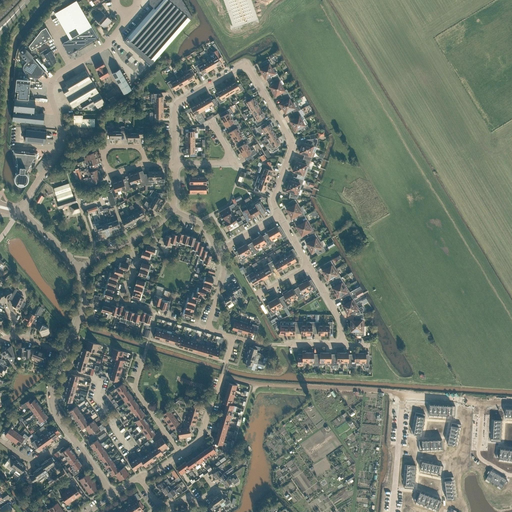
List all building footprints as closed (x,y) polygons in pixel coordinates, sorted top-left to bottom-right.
[(149,0),(150,4),(153,7),(124,41),(137,53),(151,65),(192,17),(182,0),(149,0)] [(76,1),(55,13),(70,39),(62,44),(68,54),(69,54),(73,52),(77,53),(78,49),(98,37),(76,1)] [(236,1),(230,4),(232,10),(238,8),(236,1)] [(248,4),(242,6),(244,13),(250,10),(248,4)] [(238,8),(232,10),(234,16),(240,14),(238,8)] [(94,14),(92,16),(94,18),(105,28),(112,21),(108,17),(107,17),(106,16),(105,16),(104,15),(105,15),(100,10),(96,16),(94,14)] [(250,10),(244,13),(245,16),(244,16),(246,20),(253,17),(251,10),(250,10)] [(234,16),(233,16),(236,23),(243,21),(242,17),(241,17),(240,14),(234,16)] [(46,49),(39,53),(43,59),(46,58),(50,65),(56,62),(54,58),(55,58),(51,51),(48,53),(46,49)] [(20,53),(20,54),(21,55),(21,56),(27,62),(24,65),(24,66),(23,66),(23,67),(23,68),(23,69),(23,70),(24,71),(24,72),(29,77),(39,78),(40,77),(45,72),(32,58),(33,57),(27,51),(27,50),(26,50),(25,50),(24,50),(23,50),(22,50),(21,51),(21,52),(20,53)] [(212,58),(217,67),(221,64),(219,60),(222,59),(217,50),(213,52),(214,53),(210,55),(212,58)] [(212,69),(217,67),(212,58),(207,61),(212,69)] [(260,69),(262,74),(272,69),(269,64),(271,63),(269,59),(262,63),(264,67),(260,69)] [(102,61),(94,66),(97,71),(98,71),(99,73),(98,73),(101,80),(109,75),(106,69),(104,69),(103,68),(105,66),(102,61)] [(207,72),(212,69),(207,61),(203,64),(207,72)] [(203,75),(207,72),(203,64),(202,62),(194,67),(198,73),(201,71),(203,75)] [(124,94),(132,89),(119,69),(112,74),(124,94)] [(188,72),(185,74),(189,82),(194,80),(192,76),(195,75),(191,69),(187,71),(188,72)] [(274,73),(272,69),(262,74),(265,79),(270,76),(272,80),(279,76),(276,72),(274,73)] [(91,97),(95,105),(97,108),(105,104),(85,70),(65,82),(67,86),(62,89),(66,97),(83,87),(90,98),(91,97)] [(185,85),(189,82),(185,74),(180,77),(185,85)] [(275,84),(270,87),(272,91),(282,86),(281,85),(284,84),(282,80),(281,80),(279,76),(272,80),(275,84)] [(175,80),(180,88),(185,85),(180,77),(175,80)] [(14,98),(28,99),(30,81),(16,79),(14,98)] [(180,88),(175,80),(172,82),(171,80),(167,83),(171,89),(173,87),(175,91),(180,88)] [(231,85),(235,92),(239,90),(240,92),(244,89),(240,83),(237,85),(236,82),(231,85)] [(231,95),(235,92),(231,85),(226,87),(231,95)] [(283,97),(289,93),(286,89),(284,90),(282,86),(272,91),(275,96),(280,93),(283,97)] [(83,87),(66,97),(73,108),(76,106),(90,98),(83,87)] [(226,97),(231,95),(226,87),(222,90),(226,97)] [(226,97),(222,90),(217,93),(219,96),(216,97),(220,103),(224,101),(223,99),(226,97)] [(151,102),(154,102),(163,102),(163,97),(160,97),(160,93),(151,94),(151,102)] [(282,109),(292,103),(289,99),(291,98),(289,93),(283,97),(285,101),(280,104),(279,105),(281,109),(282,108),(282,109)] [(88,109),(95,105),(91,97),(90,98),(76,106),(79,109),(88,109)] [(209,97),(205,100),(209,107),(210,109),(211,110),(214,108),(214,107),(217,105),(214,99),(211,100),(209,97)] [(247,104),(249,108),(257,103),(254,98),(250,100),(249,97),(243,101),(245,105),(247,104)] [(35,100),(15,98),(12,121),(43,124),(44,114),(34,113),(35,100)] [(204,110),(209,107),(205,100),(200,103),(204,110)] [(200,112),(204,110),(200,103),(196,105),(200,112)] [(250,110),(248,111),(249,113),(251,112),(259,107),(257,103),(249,108),(250,110)] [(293,114),(299,111),(296,106),(294,108),(292,103),(282,109),(285,113),(290,110),(293,114)] [(200,112),(196,105),(191,108),(199,122),(199,121),(201,121),(204,119),(200,112)] [(262,112),(259,107),(251,112),(254,116),(262,112)] [(224,115),(220,117),(223,122),(231,117),(234,116),(232,112),(230,108),(222,113),(224,115)] [(290,121),(293,126),(305,119),(303,115),(302,116),(299,111),(293,114),(295,118),(290,121)] [(163,113),(154,113),(154,112),(150,112),(150,116),(150,117),(151,117),(152,117),(152,121),(159,121),(159,118),(163,118),(163,113)] [(262,112),(254,116),(256,120),(254,121),(257,125),(263,121),(261,119),(265,117),(262,112)] [(82,115),(74,115),(74,124),(80,124),(80,126),(94,126),(94,119),(82,119),(82,115)] [(231,128),(238,123),(236,119),(233,121),(231,117),(223,122),(226,127),(229,125),(231,128)] [(305,119),(293,126),(295,131),(300,128),(303,131),(309,128),(306,124),(307,123),(305,119)] [(241,127),(238,123),(231,128),(233,130),(229,133),(232,137),(240,132),(238,129),(241,127)] [(264,134),(272,129),(269,124),(266,126),(264,124),(256,128),(259,133),(260,132),(262,135),(264,134)] [(110,140),(115,140),(115,131),(112,131),(112,127),(110,127),(110,126),(106,126),(106,132),(110,132),(110,140)] [(115,131),(115,140),(121,140),(121,132),(124,132),(124,128),(124,126),(121,126),(121,127),(119,127),(119,131),(115,131)] [(133,133),(133,142),(139,142),(139,137),(143,137),(143,127),(139,127),(139,129),(136,129),(136,133),(133,133)] [(133,142),(133,133),(130,133),(130,129),(128,129),(128,128),(124,128),(124,132),(124,134),(127,134),(127,142),(133,142)] [(186,131),(186,137),(195,137),(198,137),(198,133),(197,133),(197,128),(190,128),(190,131),(186,131)] [(265,139),(275,134),(272,129),(264,134),(266,136),(264,138),(265,139)] [(26,130),(25,142),(45,144),(46,132),(26,130)] [(240,143),(247,138),(246,137),(242,131),(232,137),(234,142),(238,140),(240,143)] [(277,138),(275,134),(265,139),(266,141),(268,140),(269,143),(277,138)] [(250,142),(247,138),(240,143),(241,145),(237,148),(240,152),(249,147),(247,144),(250,142)] [(280,143),(277,138),(269,143),(270,143),(267,145),(268,147),(269,147),(270,147),(273,153),(278,149),(276,145),(280,143)] [(301,147),(311,151),(315,152),(317,147),(315,146),(317,141),(317,140),(316,140),(316,139),(307,140),(306,143),(303,142),(301,147)] [(195,147),(186,147),(186,153),(190,153),(190,156),(197,156),(197,151),(198,151),(198,147),(195,147)] [(251,151),(249,147),(240,152),(243,157),(247,155),(248,158),(256,153),(254,149),(251,151)] [(310,156),(311,151),(301,147),(299,152),(305,154),(303,159),(310,161),(312,156),(310,156)] [(35,159),(37,153),(13,151),(14,157),(13,157),(14,160),(15,160),(16,166),(17,166),(17,168),(19,172),(18,172),(17,173),(16,174),(16,175),(15,176),(15,177),(15,178),(15,180),(15,181),(16,182),(17,183),(18,183),(19,184),(20,184),(21,185),(22,185),(23,184),(24,184),(25,184),(26,183),(27,182),(28,181),(28,180),(28,179),(28,178),(28,177),(28,176),(28,175),(27,175),(27,174),(26,173),(29,168),(29,167),(31,167),(34,162),(35,162),(36,159),(35,159)] [(84,156),(85,161),(97,157),(96,155),(97,154),(96,152),(90,154),(89,151),(81,153),(82,156),(84,156)] [(97,157),(85,161),(87,167),(85,168),(86,170),(88,169),(93,167),(93,168),(95,167),(97,166),(96,163),(99,162),(98,159),(97,157)] [(307,170),(310,161),(303,159),(302,163),(296,161),(295,166),(307,170)] [(262,173),(270,176),(272,171),(269,169),(270,166),(262,164),(261,166),(260,166),(258,172),(262,173)] [(307,170),(295,166),(293,171),(298,173),(297,178),(303,180),(307,170)] [(93,168),(93,167),(88,169),(86,170),(89,178),(100,174),(100,172),(100,171),(99,169),(94,170),(93,168)] [(145,185),(145,179),(144,176),(140,177),(138,171),(135,172),(135,173),(133,174),(136,183),(139,181),(141,186),(145,185)] [(145,185),(147,185),(151,185),(151,183),(155,183),(155,180),(155,172),(149,172),(149,179),(145,179),(145,185)] [(161,172),(155,172),(155,180),(158,180),(158,185),(164,185),(164,175),(161,175),(161,172)] [(100,174),(89,178),(91,186),(98,184),(97,181),(103,179),(102,176),(101,176),(100,174)] [(133,184),(136,183),(133,174),(131,174),(128,175),(130,180),(127,181),(127,183),(129,188),(134,186),(133,184)] [(196,177),(190,177),(190,194),(196,193),(196,194),(200,194),(200,193),(206,193),(206,177),(200,177),(200,176),(196,176),(196,177)] [(267,186),(269,181),(257,177),(256,182),(267,186)] [(288,185),(300,189),(302,190),(304,185),(302,184),(303,180),(297,178),(296,177),(294,182),(290,180),(288,185)] [(127,183),(124,184),(122,179),(120,180),(117,181),(120,190),(124,189),(125,192),(130,190),(129,188),(127,183)] [(112,193),(113,196),(114,197),(117,196),(117,194),(118,194),(117,191),(120,190),(117,181),(115,182),(115,181),(112,182),(114,188),(111,189),(111,190),(112,193)] [(267,186),(256,182),(254,185),(255,186),(254,190),(260,193),(261,190),(265,191),(267,186)] [(59,208),(77,202),(75,196),(74,197),(69,183),(53,188),(58,202),(57,202),(59,208)] [(300,189),(288,185),(286,190),(291,192),(289,197),(292,198),(297,198),(300,189)] [(153,197),(152,201),(159,205),(162,200),(156,196),(158,193),(153,190),(150,195),(153,197)] [(255,204),(260,212),(260,213),(266,210),(261,202),(263,201),(261,197),(257,199),(258,201),(254,203),(255,204)] [(289,214),(300,207),(295,199),(294,199),(289,202),(291,206),(286,209),(289,214)] [(159,205),(152,201),(150,204),(146,201),(143,206),(148,209),(150,206),(156,210),(159,205)] [(70,207),(72,214),(80,212),(77,203),(69,206),(70,207)] [(222,217),(223,217),(231,212),(232,211),(231,208),(234,206),(233,204),(219,212),(222,217)] [(256,215),(260,212),(255,204),(251,206),(256,215)] [(135,223),(140,220),(135,210),(132,205),(129,207),(132,211),(134,214),(131,215),(135,223)] [(252,217),(250,213),(247,209),(247,208),(244,210),(242,206),(240,208),(247,221),(253,218),(252,217)] [(247,209),(250,213),(252,217),(256,215),(251,206),(247,209)] [(299,219),(305,216),(300,207),(289,214),(291,218),(296,216),(297,216),(299,219)] [(135,210),(140,220),(145,217),(141,210),(139,211),(137,208),(135,210)] [(125,228),(130,225),(123,211),(120,212),(122,217),(123,216),(124,219),(122,221),(125,228)] [(223,217),(225,221),(233,216),(231,212),(223,217)] [(127,214),(125,215),(130,225),(135,223),(131,215),(129,217),(127,214)] [(111,216),(115,229),(120,228),(118,220),(115,221),(113,215),(111,216)] [(227,225),(236,220),(233,216),(225,221),(227,225)] [(299,231),(310,224),(305,216),(299,219),(301,222),(300,224),(296,226),(299,231)] [(236,220),(227,225),(226,225),(229,230),(243,222),(241,220),(238,222),(236,219),(236,220)] [(101,222),(101,221),(92,224),(95,231),(98,230),(99,235),(104,233),(101,222)] [(110,231),(107,223),(104,224),(103,221),(101,222),(104,233),(110,231)] [(315,233),(310,224),(299,231),(301,236),(307,233),(309,237),(315,233)] [(271,229),(276,238),(280,236),(281,238),(285,236),(281,228),(278,230),(276,226),(271,229)] [(273,240),(276,238),(271,229),(266,232),(269,236),(266,237),(270,245),(274,242),(273,240)] [(178,233),(174,245),(178,246),(179,243),(181,244),(184,234),(178,233)] [(309,248),(320,242),(315,233),(309,237),(311,241),(306,244),(309,248)] [(171,234),(170,237),(172,237),(169,247),(171,248),(172,245),(174,245),(177,235),(171,234)] [(186,249),(187,246),(190,236),(184,234),(181,244),(185,245),(184,248),(186,249)] [(164,246),(169,247),(172,237),(170,237),(166,235),(165,238),(166,239),(165,242),(165,244),(161,243),(160,246),(164,247),(164,246)] [(261,235),(256,238),(261,246),(265,244),(266,247),(270,245),(266,237),(263,239),(261,235)] [(192,251),(195,241),(196,238),(190,236),(187,246),(191,247),(190,250),(192,251)] [(258,248),(261,246),(256,238),(251,241),(254,244),(251,246),(255,253),(259,251),(258,248)] [(199,246),(200,246),(201,242),(195,241),(192,251),(195,251),(194,255),(196,255),(199,246)] [(325,250),(320,242),(309,248),(312,253),(315,251),(316,251),(318,255),(325,250)] [(246,244),(241,247),(246,255),(250,253),(251,256),(255,253),(251,246),(248,247),(246,244)] [(150,248),(150,247),(147,246),(145,252),(154,254),(154,256),(157,256),(159,248),(158,248),(158,247),(156,246),(155,249),(152,249),(150,248)] [(247,257),(246,255),(241,247),(236,249),(238,253),(236,254),(241,264),(245,261),(244,259),(247,257)] [(287,256),(291,263),(296,260),(294,257),(297,255),(293,249),(289,251),(290,253),(287,256)] [(144,261),(149,262),(151,256),(154,257),(154,256),(154,254),(145,252),(142,251),(141,257),(144,258),(144,261)] [(281,256),(277,258),(278,260),(278,261),(283,268),(287,266),(282,258),(281,256)] [(282,258),(287,266),(291,263),(287,256),(282,258)] [(283,268),(278,261),(274,263),(273,260),(269,262),(273,269),(276,268),(278,271),(283,268)] [(322,271),(325,275),(336,269),(331,260),(324,264),(325,267),(325,269),(322,271)] [(148,265),(149,262),(144,261),(143,263),(141,263),(140,269),(149,272),(152,273),(153,270),(149,269),(150,266),(148,265)] [(115,265),(115,268),(124,270),(127,271),(129,265),(127,265),(123,264),(120,262),(119,266),(115,265)] [(270,271),(273,269),(269,262),(265,265),(267,267),(263,269),(267,277),(272,274),(270,271)] [(122,276),(124,270),(115,268),(113,271),(110,270),(109,272),(118,275),(122,276)] [(149,272),(140,269),(138,275),(147,277),(146,279),(149,279),(150,276),(147,275),(149,272)] [(263,280),(267,277),(263,269),(259,272),(263,280)] [(341,277),(336,269),(325,275),(327,280),(330,278),(332,279),(334,282),(341,277)] [(118,275),(109,272),(108,276),(105,275),(104,277),(117,281),(118,275)] [(254,285),(259,282),(254,274),(253,272),(245,276),(249,283),(252,281),(254,285)] [(259,282),(263,280),(259,272),(254,274),(259,282)] [(201,276),(201,278),(204,279),(203,282),(204,283),(212,285),(213,279),(209,278),(201,276)] [(115,287),(117,281),(104,277),(102,283),(115,287)] [(346,286),(341,277),(334,282),(335,285),(335,286),(332,288),(335,293),(346,286)] [(228,285),(231,290),(236,297),(241,295),(239,292),(242,291),(235,278),(232,280),(233,283),(231,284),(231,283),(228,285)] [(136,280),(135,286),(144,288),(145,285),(147,285),(148,282),(146,281),(145,282),(136,280)] [(303,283),(308,291),(311,289),(313,292),(317,289),(312,282),(310,284),(307,280),(303,283)] [(200,286),(199,288),(207,290),(210,291),(212,285),(204,283),(203,282),(202,282),(201,286),(200,286)] [(309,293),(308,291),(303,283),(298,285),(300,289),(297,291),(302,298),(303,297),(306,296),(305,295),(309,293)] [(113,293),(115,287),(106,284),(105,288),(101,287),(101,289),(104,290),(113,293)] [(135,286),(133,292),(142,294),(143,291),(146,292),(147,289),(144,288),(135,286)] [(342,296),(344,299),(351,295),(349,292),(346,286),(335,293),(337,297),(340,296),(342,296)] [(193,292),(202,295),(205,296),(207,290),(199,288),(198,287),(197,291),(193,290),(193,292)] [(23,296),(17,293),(18,290),(15,288),(13,294),(16,295),(17,295),(12,305),(19,309),(21,306),(23,307),(25,303),(23,302),(24,299),(22,298),(23,296)] [(236,297),(231,290),(228,292),(228,291),(229,291),(227,288),(225,290),(228,295),(231,300),(236,297)] [(302,298),(297,291),(295,292),(292,289),(287,291),(293,300),(296,298),(298,300),(302,298)] [(0,303),(2,305),(5,300),(6,297),(9,299),(12,293),(6,290),(4,293),(0,290),(0,303)] [(100,297),(102,298),(103,296),(111,299),(113,293),(104,290),(103,294),(101,293),(100,297)] [(289,302),(293,300),(287,291),(283,294),(285,298),(282,300),(287,307),(291,305),(289,302)] [(133,292),(131,298),(140,300),(139,301),(144,303),(145,299),(141,298),(142,294),(133,292)] [(188,295),(188,297),(197,300),(200,301),(202,295),(193,292),(192,296),(188,295)] [(224,293),(221,295),(225,301),(221,303),(225,309),(228,307),(229,308),(234,305),(232,302),(231,300),(228,295),(226,297),(225,296),(224,293)] [(345,310),(356,304),(353,299),(357,297),(355,293),(344,299),(346,302),(345,304),(342,305),(345,310)] [(153,304),(160,306),(162,299),(154,296),(153,299),(151,299),(149,304),(153,305),(153,304)] [(183,300),(183,302),(195,306),(197,300),(188,297),(187,301),(183,300)] [(287,307),(282,300),(280,301),(277,297),(272,300),(278,309),(281,307),(283,309),(287,307)] [(162,299),(160,306),(159,309),(168,311),(170,306),(169,306),(170,302),(162,299)] [(278,309),(272,300),(268,303),(270,307),(267,309),(271,316),(276,314),(275,313),(278,311),(278,309)] [(183,302),(182,305),(185,306),(184,309),(193,312),(195,306),(183,302)] [(354,316),(363,313),(364,313),(363,311),(364,310),(364,309),(363,307),(362,306),(360,307),(359,308),(356,304),(345,310),(348,315),(351,313),(352,313),(354,316)] [(110,318),(110,319),(112,319),(113,316),(115,317),(116,314),(118,307),(112,305),(111,309),(113,309),(110,318)] [(118,307),(116,314),(119,315),(118,318),(120,319),(120,318),(123,309),(124,310),(125,306),(119,305),(118,307)] [(35,324),(40,315),(44,308),(40,306),(36,314),(35,313),(34,315),(29,313),(28,316),(26,315),(23,320),(25,321),(24,323),(30,326),(32,322),(35,324)] [(103,306),(100,314),(103,315),(104,311),(106,312),(105,313),(108,314),(106,317),(110,318),(113,309),(111,309),(103,306)] [(123,309),(120,318),(124,319),(123,323),(125,323),(129,311),(124,310),(123,309)] [(181,312),(180,316),(182,317),(183,315),(188,317),(191,318),(193,312),(184,309),(183,313),(181,312)] [(129,311),(125,323),(127,324),(128,321),(132,322),(135,313),(129,311)] [(138,324),(138,325),(140,325),(141,322),(144,323),(146,314),(147,313),(141,311),(140,314),(141,315),(138,324)] [(132,322),(131,325),(133,326),(134,323),(138,324),(141,315),(140,314),(135,313),(132,322)] [(351,326),(364,326),(364,320),(363,320),(363,313),(356,315),(356,320),(351,320),(351,326)] [(146,314),(144,323),(147,324),(146,327),(150,329),(151,325),(150,324),(152,316),(146,314)] [(237,330),(239,323),(237,322),(237,320),(233,318),(231,320),(230,324),(233,325),(232,329),(237,330)] [(38,320),(34,327),(39,330),(42,336),(50,333),(48,327),(40,323),(41,322),(38,320)] [(280,330),(280,333),(283,333),(283,335),(289,335),(289,325),(289,322),(285,322),(280,322),(280,330)] [(298,330),(298,322),(293,322),(293,325),(289,325),(289,335),(294,335),(294,330),(298,330)] [(302,322),(298,322),(298,330),(298,331),(301,331),(301,335),(306,335),(306,325),(302,325),(302,322)] [(311,325),(306,325),(306,335),(312,335),(312,330),(315,330),(315,322),(311,322),(311,325)] [(320,322),(315,322),(315,330),(318,331),(318,335),(324,335),(324,325),(320,325),(320,322)] [(328,325),(324,325),(324,335),(329,335),(329,331),(332,331),(332,322),(328,322),(328,325)] [(249,325),(247,333),(252,335),(253,330),(257,331),(258,326),(252,324),(252,326),(249,325)] [(154,338),(159,340),(162,331),(162,329),(155,326),(152,334),(155,335),(154,338)] [(364,326),(351,326),(351,331),(355,331),(355,336),(364,336),(364,326)] [(162,329),(162,331),(159,340),(164,341),(166,332),(167,330),(165,329),(162,329)] [(171,334),(169,343),(174,344),(176,335),(178,331),(176,330),(175,332),(172,331),(171,334)] [(249,347),(248,352),(259,356),(262,357),(263,354),(260,353),(256,352),(257,349),(259,350),(260,347),(253,345),(252,348),(249,347)] [(14,361),(15,357),(11,347),(7,348),(7,347),(3,347),(1,353),(2,355),(6,356),(11,363),(14,361)] [(26,356),(27,356),(29,357),(31,349),(26,349),(24,349),(24,347),(18,347),(18,352),(17,352),(17,356),(21,356),(21,359),(26,359),(26,356)] [(35,350),(32,357),(41,361),(39,366),(44,367),(47,357),(43,356),(44,353),(35,350)] [(308,362),(308,352),(305,352),(306,351),(302,351),(302,356),(298,356),(298,365),(304,365),(304,362),(308,362)] [(316,365),(316,357),(313,357),(314,352),(308,352),(308,362),(312,362),(312,365),(316,365)] [(316,356),(316,357),(316,365),(321,365),(325,365),(325,352),(320,352),(320,356),(316,356)] [(331,353),(325,352),(325,363),(329,363),(329,366),(332,366),(334,366),(334,357),(331,357),(331,353)] [(334,366),(336,366),(338,366),(338,363),(343,363),(343,353),(337,353),(337,357),(334,357),(334,366)] [(351,367),(351,357),(348,357),(348,353),(343,353),(343,363),(347,363),(347,367),(351,367)] [(354,357),(351,357),(351,367),(356,367),(356,363),(360,363),(360,353),(355,353),(354,357)] [(366,353),(360,353),(360,363),(360,365),(364,365),(364,368),(369,368),(369,357),(366,357),(366,353)] [(254,360),(246,358),(244,363),(252,366),(253,363),(257,364),(256,365),(264,367),(265,363),(262,363),(254,360)] [(86,366),(77,364),(76,369),(81,371),(81,372),(84,373),(86,366)] [(116,389),(119,393),(126,388),(123,383),(116,389)] [(129,392),(126,388),(119,393),(122,398),(129,392)] [(125,402),(132,397),(129,392),(122,398),(125,402)] [(65,395),(63,400),(68,402),(67,405),(67,407),(69,408),(71,406),(73,397),(65,395)] [(136,401),(132,397),(125,402),(128,406),(136,401)] [(31,409),(38,404),(35,399),(32,402),(30,399),(21,406),(23,408),(25,407),(28,408),(29,407),(31,409)] [(131,411),(139,405),(136,401),(128,406),(131,411)] [(41,408),(38,404),(31,409),(34,413),(41,408)] [(142,410),(139,405),(131,411),(134,415),(142,410)] [(72,416),(80,411),(76,406),(69,411),(72,416)] [(191,406),(189,411),(198,414),(200,408),(191,406)] [(45,413),(41,408),(34,413),(32,415),(33,417),(35,417),(36,416),(37,418),(45,413)] [(165,420),(173,414),(169,409),(161,415),(165,420)] [(138,420),(143,416),(145,414),(142,410),(134,415),(138,420)] [(83,415),(80,411),(72,416),(75,420),(83,415)] [(197,420),(198,414),(189,411),(187,417),(197,420)] [(48,417),(45,413),(37,418),(39,420),(37,421),(40,426),(46,422),(45,419),(48,417)] [(168,424),(176,419),(173,414),(165,420),(168,424)] [(86,419),(83,415),(75,420),(78,425),(86,419)] [(146,420),(143,416),(138,420),(135,421),(138,426),(146,420)] [(189,426),(192,427),(192,424),(195,425),(197,420),(187,417),(186,422),(190,424),(189,426)] [(84,427),(89,424),(86,419),(78,425),(82,429),(84,427)] [(176,419),(168,424),(172,429),(174,428),(175,430),(177,428),(176,426),(179,424),(176,419)] [(149,425),(146,420),(138,426),(141,430),(149,425)] [(89,424),(94,431),(98,428),(98,427),(93,421),(89,424)] [(89,434),(94,431),(89,424),(84,427),(89,434)] [(152,429),(149,425),(141,430),(145,435),(152,429)] [(5,435),(10,439),(15,431),(12,429),(14,427),(12,426),(5,435)] [(48,433),(54,441),(58,437),(56,434),(59,432),(55,426),(50,430),(51,431),(48,433)] [(189,427),(183,428),(185,438),(191,437),(190,430),(191,429),(192,427),(189,426),(189,427)] [(179,439),(185,438),(183,428),(178,429),(177,428),(175,430),(177,432),(178,432),(179,439)] [(155,434),(152,429),(145,435),(148,439),(155,434)] [(20,435),(15,431),(10,439),(14,442),(20,435)] [(49,444),(54,441),(48,433),(44,436),(49,444)] [(42,438),(39,440),(45,447),(49,444),(44,436),(42,434),(40,436),(42,438)] [(24,438),(20,435),(14,442),(19,446),(21,442),(23,444),(29,437),(26,435),(24,438)] [(158,447),(165,442),(161,437),(154,442),(158,447)] [(224,440),(216,438),(215,443),(222,445),(222,446),(225,447),(226,443),(223,442),(224,440)] [(45,447),(39,440),(37,441),(36,440),(35,440),(31,443),(36,449),(39,447),(41,450),(45,447)] [(93,449),(100,444),(97,440),(90,445),(93,449)] [(168,446),(165,442),(158,447),(161,451),(168,446)] [(104,448),(100,444),(93,449),(96,454),(104,448)] [(207,448),(212,455),(216,452),(211,445),(207,448)] [(62,452),(65,457),(72,451),(69,447),(66,449),(62,452)] [(163,454),(158,447),(153,450),(159,457),(163,454)] [(107,453),(104,448),(96,454),(99,458),(107,453)] [(208,458),(212,455),(207,448),(203,451),(208,458)] [(154,460),(159,457),(153,450),(149,453),(154,460)] [(76,456),(72,451),(65,457),(68,461),(76,456)] [(199,454),(204,461),(208,458),(203,451),(199,454)] [(102,463),(110,457),(107,453),(99,458),(102,463)] [(150,464),(154,460),(149,453),(144,456),(150,464)] [(195,457),(199,464),(204,461),(199,454),(195,457)] [(79,460),(76,456),(68,461),(71,465),(79,460)] [(145,467),(150,464),(144,456),(140,459),(144,464),(145,467)] [(112,461),(110,457),(102,463),(105,467),(115,460),(115,459),(112,461)] [(134,460),(139,467),(144,464),(140,459),(139,457),(134,460)] [(190,460),(195,467),(199,464),(195,457),(190,460)] [(7,461),(4,465),(6,466),(11,470),(12,468),(16,471),(21,464),(16,460),(15,462),(10,458),(7,461)] [(51,468),(53,471),(51,468),(54,466),(56,469),(60,466),(56,461),(54,463),(50,458),(45,461),(50,468),(51,468)] [(82,465),(79,460),(71,465),(73,468),(70,470),(74,475),(81,470),(79,467),(82,465)] [(109,471),(116,466),(113,462),(116,460),(115,460),(105,467),(109,471)] [(139,467),(134,460),(129,463),(135,471),(139,467)] [(194,468),(195,467),(190,460),(186,463),(190,468),(191,470),(192,471),(195,470),(194,468)] [(51,472),(53,471),(51,468),(50,468),(45,461),(41,464),(42,466),(46,472),(46,471),(47,473),(48,473),(47,471),(49,470),(51,472)] [(190,468),(186,463),(185,461),(181,465),(186,471),(190,468)] [(26,467),(21,464),(16,471),(14,473),(18,476),(22,479),(23,477),(28,481),(29,475),(27,473),(24,470),(26,467)] [(223,474),(222,474),(221,472),(223,470),(222,468),(224,467),(222,464),(216,468),(217,469),(217,471),(212,474),(216,479),(217,478),(223,474)] [(186,471),(181,465),(177,468),(182,474),(186,471)] [(38,469),(44,478),(45,479),(47,477),(45,475),(47,473),(46,471),(46,472),(42,466),(38,469)] [(119,470),(116,466),(109,471),(112,476),(115,474),(119,470)] [(119,470),(124,477),(129,474),(124,467),(119,470)] [(232,467),(222,474),(223,474),(217,478),(221,483),(222,481),(227,477),(225,475),(233,469),(232,467)] [(34,474),(32,475),(31,483),(34,483),(35,483),(36,483),(37,483),(38,482),(39,482),(44,478),(38,469),(33,472),(34,474)] [(120,481),(124,477),(119,470),(115,474),(120,481)] [(490,475),(488,480),(496,484),(500,476),(492,471),(492,472),(490,471),(488,474),(490,475)] [(88,473),(83,477),(88,483),(93,480),(88,473)] [(167,485),(170,483),(165,475),(160,479),(162,482),(156,486),(160,491),(161,489),(167,486),(167,485)] [(229,476),(227,477),(222,481),(226,486),(232,481),(234,484),(239,481),(237,478),(235,479),(233,477),(231,479),(229,476)] [(500,476),(496,484),(504,489),(506,484),(508,485),(510,483),(508,481),(508,480),(500,476)] [(88,483),(83,477),(79,480),(84,486),(88,483)] [(88,483),(93,490),(100,486),(99,484),(97,486),(93,480),(88,483)] [(172,481),(170,483),(167,485),(167,486),(161,489),(165,494),(171,489),(170,486),(174,483),(172,481)] [(89,494),(93,490),(88,483),(84,486),(89,494)] [(74,485),(67,490),(71,495),(78,490),(74,485)] [(173,488),(166,493),(170,497),(176,493),(178,495),(183,492),(179,487),(175,490),(173,488)] [(71,495),(67,490),(60,495),(64,500),(71,495)] [(71,495),(74,499),(81,495),(78,490),(71,495)] [(0,494),(0,503),(1,505),(11,498),(8,494),(2,498),(0,494)] [(220,494),(215,497),(220,504),(223,502),(226,505),(230,502),(227,497),(224,499),(220,494)] [(67,504),(74,499),(71,495),(64,500),(67,504)] [(220,504),(215,497),(210,501),(212,504),(207,507),(210,511),(216,511),(219,510),(218,508),(221,506),(220,504)] [(8,502),(0,508),(2,511),(10,511),(9,510),(12,508),(8,502)] [(57,503),(53,506),(56,511),(58,511),(62,510),(57,503)]
